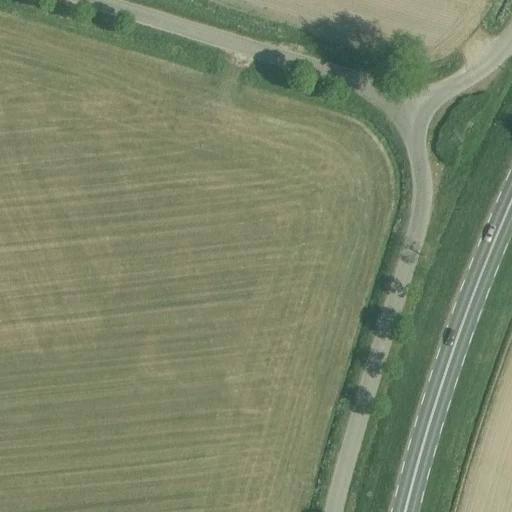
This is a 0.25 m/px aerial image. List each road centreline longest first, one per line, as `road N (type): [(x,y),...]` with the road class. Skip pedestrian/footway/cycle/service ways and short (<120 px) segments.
road 1 (unclassified): [(335,511),(419,211),(421,168),(405,105)]
road 2 (unclassified): [(405,105),(76,0)]
road 3 (primary): [(406,511),(417,458),(511,202)]
road 4 (unclassified): [(405,105),(482,62),(511,16)]
